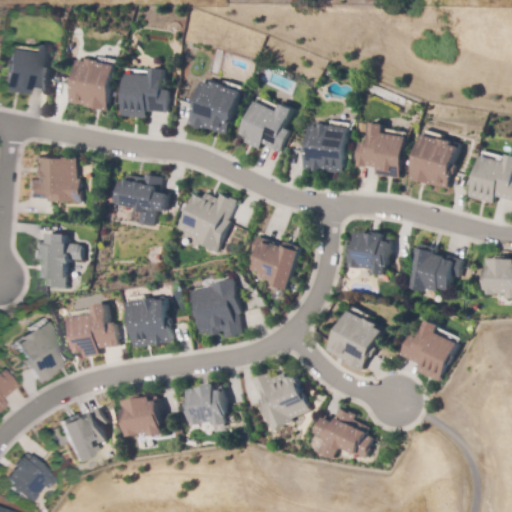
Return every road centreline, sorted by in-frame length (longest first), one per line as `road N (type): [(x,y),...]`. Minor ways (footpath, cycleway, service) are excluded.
road 1 (residential): [(511,238),(284,195),(175,151),(0,121)]
road 2 (residential): [(0,444),(75,391),(260,352),(292,334),(327,262),(332,205)]
road 3 (residential): [(400,404),(322,369),(292,334)]
road 4 (residential): [(0,252),(9,123)]
